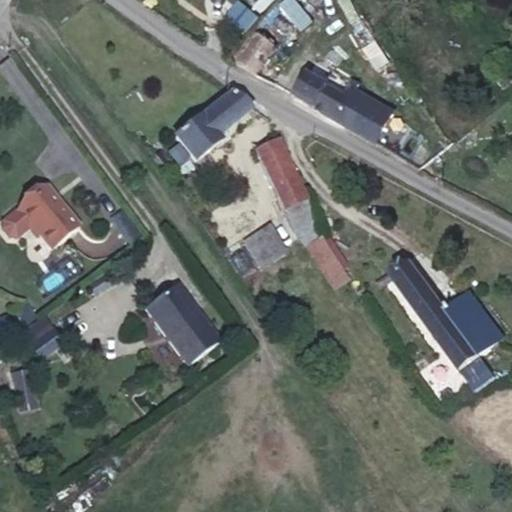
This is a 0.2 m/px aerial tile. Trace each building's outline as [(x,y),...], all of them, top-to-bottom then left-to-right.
[(227,16),(246,29),(255,16),(237,3),(227,16)] [(252,75),(272,45),(254,34),(233,63),(252,75)] [(305,77),(293,100),(345,130),(362,96),(353,91),(348,100),(305,77)] [(215,138),(250,109),(229,94),(228,95),(174,140),(193,164),(218,143),(215,138)] [(345,130),(358,138),(375,103),(362,96),(345,130)] [(293,171),(278,143),(255,152),(283,212),(307,202),(293,171)] [(79,229),(46,188),(17,211),(30,227),(51,251),(72,235),(79,229)] [(0,225),(0,237),(4,242),(11,243),(30,227),(17,211),(0,225)] [(294,266),(270,227),(244,243),(268,283),(294,266)] [(446,315),(410,267),(392,281),(460,373),(504,340),(470,296),(446,315)] [(67,270),(36,292),(45,304),(76,282),(67,270)] [(219,344),(177,287),(145,310),(187,368),(219,344)] [(30,348),(40,362),(63,345),(53,331),(30,348)]
